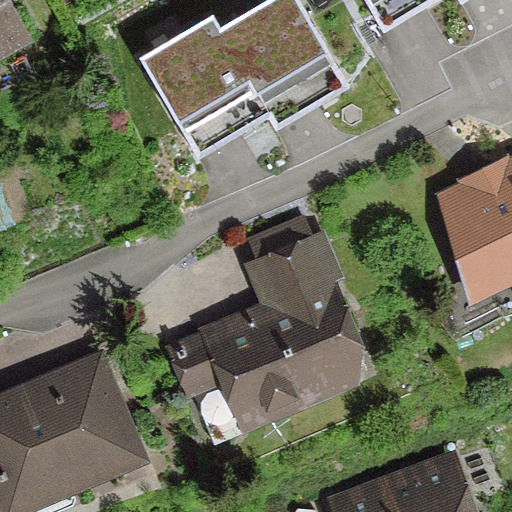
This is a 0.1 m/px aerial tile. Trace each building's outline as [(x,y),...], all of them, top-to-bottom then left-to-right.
[(23,44),(25,43),(1,0),(0,0),(0,53),(22,42),(23,44)] [(294,0),(248,0),(212,21),(261,106),(270,120),(340,80),(294,0)] [(364,0),(377,23),(417,0),(364,0)] [(205,7),(134,48),(191,146),(261,106),(212,21),(205,7)] [(511,182),(444,216),(475,318),(511,299),(511,182)] [(311,244),(255,268),(269,300),(325,277),(311,244)] [(323,288),(208,336),(237,406),(262,395),(282,403),(340,379),(321,335),(340,327),(323,288)] [(0,496),(6,511),(133,457),(93,361),(0,401),(0,496)] [(334,506),(336,511),(464,511),(447,463),(334,506)]
